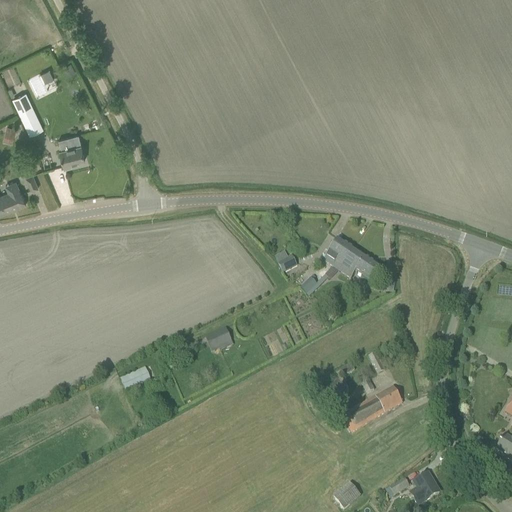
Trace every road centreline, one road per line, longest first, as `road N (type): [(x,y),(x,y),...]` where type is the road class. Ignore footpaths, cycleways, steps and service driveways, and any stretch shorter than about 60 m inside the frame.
road 1 (unclassified): [(484,247),(336,207),(146,204)]
road 2 (unclassified): [(508,511),(464,464),(449,415),(445,366),(484,247)]
road 3 (unclassified): [(146,204),(139,160),(56,0)]
road 4 (unclassified): [(146,204),(0,231)]
